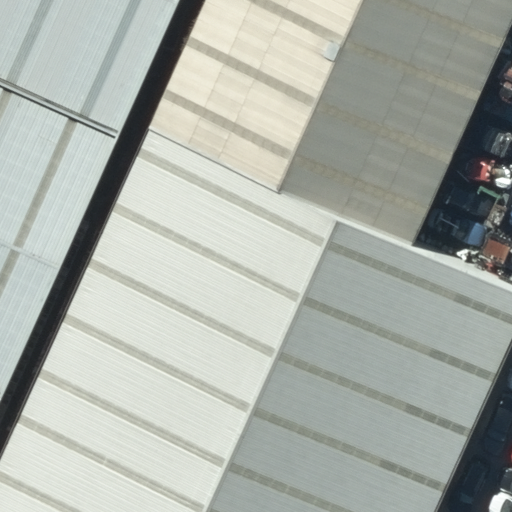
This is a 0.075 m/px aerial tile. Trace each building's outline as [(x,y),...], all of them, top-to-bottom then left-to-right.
[(0,0),(0,82),(144,147),(157,129),(213,0),(0,0)] [(511,27),(511,0),(213,0),(157,129),(416,248),(511,27)] [(0,390),(25,403),(144,147),(0,82),(0,390)] [(511,289),(416,248),(157,129),(144,147),(25,403),(0,467),(0,511),(425,511),(511,314),(511,289)] [(0,467),(25,403),(0,390),(0,467)]
